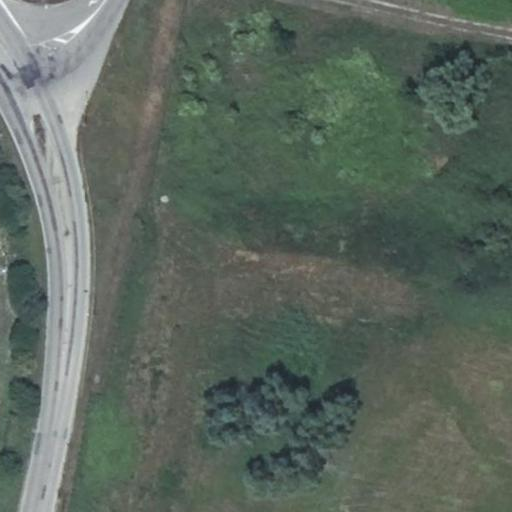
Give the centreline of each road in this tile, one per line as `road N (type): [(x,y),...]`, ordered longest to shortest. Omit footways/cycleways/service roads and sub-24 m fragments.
road 1 (tertiary): [(38,511),(65,394),(64,252),(43,160),(5,73)]
road 2 (track): [(357,0),(511,33)]
